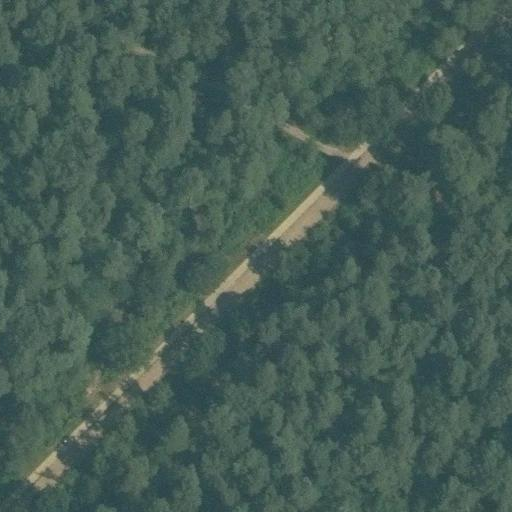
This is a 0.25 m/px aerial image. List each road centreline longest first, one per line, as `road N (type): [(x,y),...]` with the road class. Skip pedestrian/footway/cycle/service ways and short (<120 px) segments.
road 1 (track): [(41,487),(360,167)]
road 2 (track): [(360,167),(511,15)]
road 3 (track): [(54,0),(216,84)]
road 4 (track): [(511,241),(360,167)]
road 5 (track): [(216,84),(345,159)]
